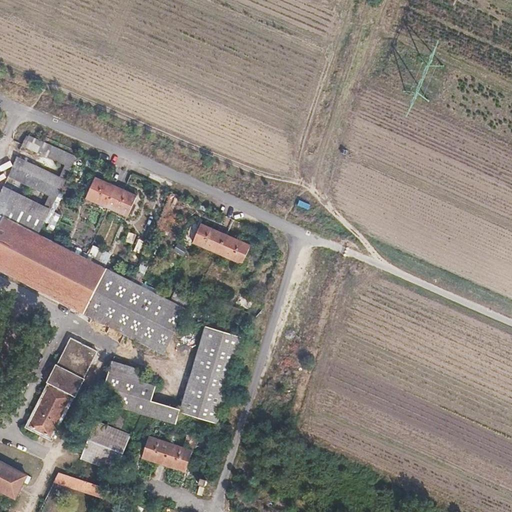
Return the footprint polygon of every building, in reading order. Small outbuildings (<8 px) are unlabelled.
[(28,137),(23,146),(65,164),(75,169),(79,160),(28,137)] [(39,233),(75,169),(65,164),(60,177),(17,156),(8,176),(49,196),(44,206),(4,186),(0,193),(0,212),(7,217),(39,233)] [(96,177),(87,198),(127,216),(136,195),(96,177)] [(7,217),(0,230),(0,269),(84,312),(107,267),(39,233),(7,217)] [(229,235),(204,225),(195,243),(221,255),(229,235)] [(130,231),(127,241),(135,243),(137,233),(130,231)] [(254,245),(229,235),(221,255),(246,265),(254,245)] [(183,305),(107,267),(84,312),(166,354),(172,342),(183,305)] [(251,309),(253,299),(238,296),(235,305),(251,309)] [(240,336),(208,326),(196,362),(213,368),(228,372),(240,336)] [(59,365),(58,364),(49,383),(50,384),(27,428),(54,441),(78,396),(79,398),(88,380),(86,379),(100,352),(73,338),(59,365)] [(140,382),(143,371),(112,361),(100,401),(176,424),(180,409),(151,401),(155,386),(140,382)] [(213,368),(196,362),(182,406),(180,411),(212,422),(228,372),(213,368)] [(117,470),(131,432),(96,419),(82,457),(117,470)] [(175,445),(149,436),(142,458),(167,467),(175,445)] [(193,451),(175,445),(167,467),(186,473),(193,451)] [(0,490),(16,498),(18,499),(29,476),(0,461),(0,490)]
